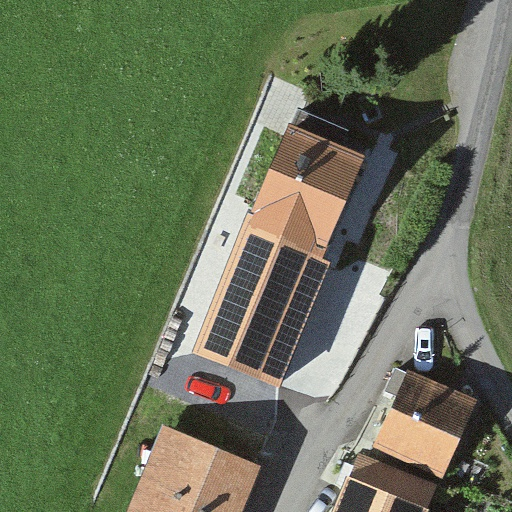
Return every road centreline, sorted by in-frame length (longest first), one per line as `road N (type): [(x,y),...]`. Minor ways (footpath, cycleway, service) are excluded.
road 1 (unclassified): [(440,258),(294,511)]
road 2 (unclassified): [(510,0),(473,177),(440,258)]
road 3 (unclassified): [(440,258),(511,421)]
